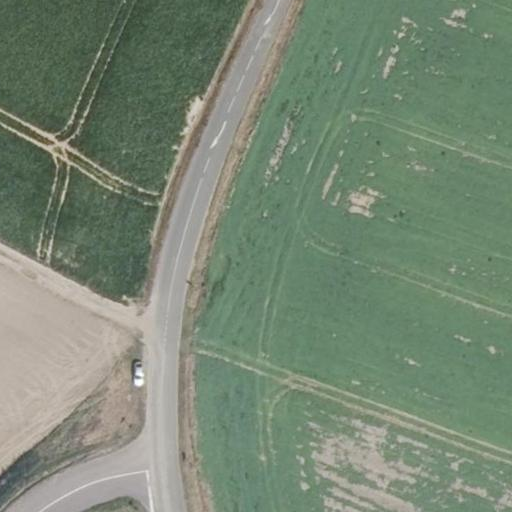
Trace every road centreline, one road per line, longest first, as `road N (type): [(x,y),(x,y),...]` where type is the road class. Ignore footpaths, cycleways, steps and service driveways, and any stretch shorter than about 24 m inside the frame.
road 1 (tertiary): [(163,466),(161,340),(185,229),(276,0)]
road 2 (track): [(161,340),(0,253)]
road 3 (primary): [(41,511),(74,489),(163,466)]
